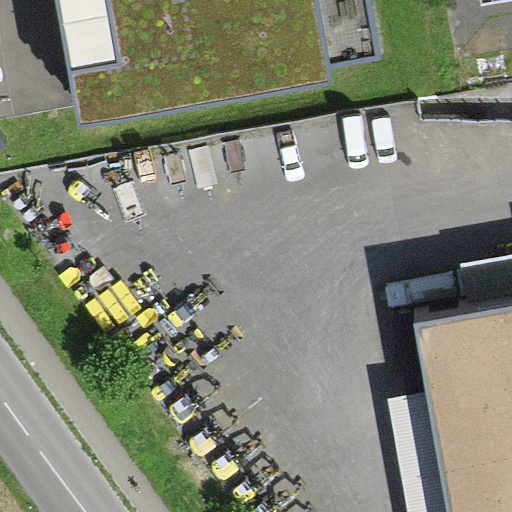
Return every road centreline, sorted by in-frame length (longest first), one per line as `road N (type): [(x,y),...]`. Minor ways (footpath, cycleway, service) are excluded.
road 1 (unknown): [(511,172),(247,220)]
road 2 (tertiary): [(86,511),(0,394)]
